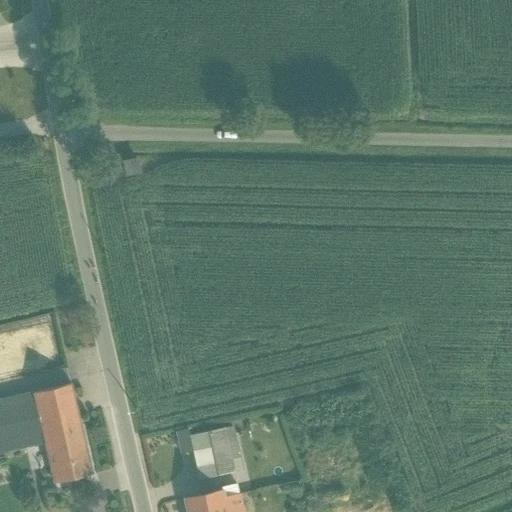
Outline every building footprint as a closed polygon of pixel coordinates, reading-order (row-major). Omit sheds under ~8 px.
[(0,375),(21,374),(20,356),(34,355),(33,346),(53,345),(55,365),(69,364),(66,318),(11,322),(12,340),(6,340),(8,363),(0,363),(0,375)] [(249,432),(206,436),(210,482),(253,478),(249,432)] [(54,484),(93,474),(82,434),(43,444),(54,484)] [(356,453),(342,458),(351,484),(365,479),(356,453)] [(181,498),(184,511),(226,511),(220,489),(181,498)]
